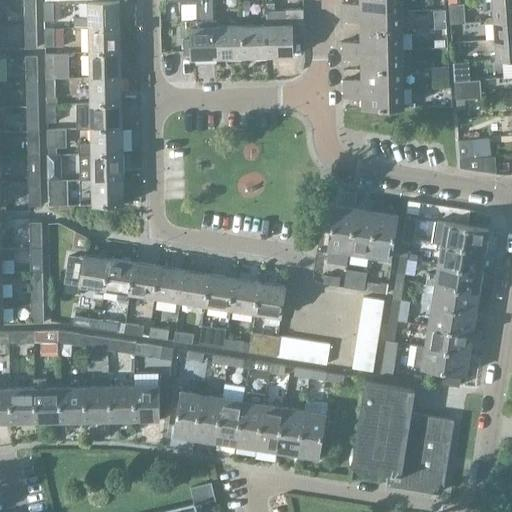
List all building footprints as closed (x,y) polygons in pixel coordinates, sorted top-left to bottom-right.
[(23,0),(24,23),(36,23),(35,0),(23,0)] [(359,0),(360,4),(342,4),(341,12),(401,10),(401,0),(359,0)] [(511,0),(503,0),(492,1),(493,17),(487,17),(487,21),(511,18),(511,0)] [(43,3),(44,22),(53,21),(53,20),(61,20),(60,2),(43,3)] [(88,28),(119,27),(119,2),(87,2),(88,28)] [(285,10),(286,25),(265,25),(266,57),(293,56),(292,38),(304,38),(303,9),(285,10)] [(401,10),(341,12),(342,21),(360,20),(360,30),(408,29),(408,26),(402,26),(401,10)] [(511,18),(487,21),(487,23),(494,23),(495,39),(511,37),(511,18)] [(1,37),(18,37),(18,22),(1,22),(1,37)] [(36,23),(24,23),(25,49),(37,49),(36,23)] [(241,58),(266,57),(265,25),(240,26),(241,58)] [(215,59),(241,58),(240,26),(214,27),(215,59)] [(120,52),(119,27),(88,28),(89,53),(120,52)] [(215,59),(214,27),(190,28),(191,60),(215,59)] [(44,29),(44,48),(54,47),(54,28),(44,29)] [(408,30),(402,30),(361,31),(361,42),(343,42),(343,50),(402,49),(402,32),(408,32),(408,30)] [(508,58),(511,57),(511,37),(495,39),(496,55),(490,56),(490,60),(496,59),(497,60),(508,60),(508,58)] [(402,49),(343,50),(343,61),(361,60),(361,70),(409,69),(409,65),(403,65),(402,49)] [(120,78),(120,52),(89,53),(89,78),(120,78)] [(55,72),(54,53),(45,54),(45,73),(55,72)] [(25,57),(26,83),(38,82),(37,56),(25,57)] [(409,71),(409,69),(361,70),(361,80),(344,81),(344,90),(403,89),(403,71),(409,71)] [(121,103),(120,78),(89,78),(90,104),(121,103)] [(45,79),(46,98),(55,98),(55,79),(45,79)] [(38,107),(38,82),(26,83),(26,107),(38,107)] [(362,109),(404,108),(410,108),(410,103),(404,104),(403,89),(344,90),(344,99),(362,99),(362,109)] [(90,104),(90,129),(121,129),(121,103),(90,104)] [(46,104),(46,123),(56,123),(55,104),(46,104)] [(26,107),(27,130),(39,130),(38,107),(26,107)] [(57,148),(56,129),(46,130),(47,148),(57,148)] [(90,129),(90,142),(78,143),(79,153),(91,153),(91,155),(122,154),(121,129),(90,129)] [(27,130),(27,157),(39,157),(39,130),(27,130)] [(474,157),(473,139),(458,140),(459,158),(474,157)] [(47,174),(57,174),(57,154),(47,155),(47,174)] [(123,179),(122,154),(91,155),(91,180),(123,179)] [(4,156),(4,166),(21,167),(21,157),(4,156)] [(27,157),(28,182),(40,181),(39,157),(27,157)] [(495,172),(494,157),(459,160),(460,167),(495,172)] [(123,205),(123,179),(91,180),(92,206),(123,205)] [(48,200),(58,199),(57,180),(48,181),(48,200)] [(40,181),(28,182),(29,207),(41,207),(40,181)] [(326,248),(347,252),(354,209),(333,206),(326,248)] [(375,213),(354,209),(347,252),(368,255),(375,213)] [(396,216),(375,213),(368,255),(389,258),(396,216)] [(405,217),(402,236),(411,237),(414,219),(405,217)] [(41,223),(29,223),(29,247),(42,246),(41,223)] [(487,230),(444,223),(440,243),(484,250),(487,230)] [(87,237),(75,231),(73,247),(85,249),(87,237)] [(402,236),(401,243),(398,258),(407,259),(411,237),(402,236)] [(440,243),(437,264),(481,271),(484,250),(440,243)] [(29,247),(30,274),(42,273),(42,246),(29,247)] [(109,259),(84,255),(83,259),(83,258),(75,263),(81,271),(79,285),(104,289),(109,259)] [(404,280),(407,259),(398,258),(395,278),(404,280)] [(104,289),(129,293),(134,263),(109,259),(104,289)] [(129,293),(154,297),(159,267),(134,263),(129,293)] [(477,292),(481,271),(437,264),(435,274),(428,273),(426,283),(434,285),(477,292)] [(179,301),(184,271),(159,267),(154,297),(179,301)] [(209,275),(184,271),(179,301),(205,305),(209,275)] [(30,274),(31,301),(43,300),(42,273),(30,274)] [(235,279),(209,275),(205,305),(230,309),(235,279)] [(340,278),(324,275),(323,284),(339,286),(340,278)] [(395,278),(392,299),(401,301),(404,280),(395,278)] [(230,309),(255,313),(260,283),(235,279),(230,309)] [(348,288),(363,290),(364,282),(349,279),(348,288)] [(364,282),(363,290),(386,294),(388,286),(364,282)] [(260,283),(255,313),(280,317),(285,287),(260,283)] [(474,312),(477,292),(434,285),(430,305),(474,312)] [(362,297),(361,308),(381,311),(383,301),(362,297)] [(398,316),(401,301),(392,299),(389,315),(398,316)] [(44,324),(43,300),(31,301),(31,324),(44,324)] [(430,305),(427,326),(471,333),(474,312),(430,305)] [(379,321),(381,311),(361,308),(359,318),(379,321)] [(91,327),(93,318),(74,315),(73,324),(91,327)] [(359,318),(357,328),(378,331),(379,321),(359,318)] [(117,331),(118,322),(100,319),(98,328),(117,331)] [(143,326),(125,323),(123,332),(142,335),(143,326)] [(388,324),(385,340),(394,342),(396,325),(388,324)] [(427,326),(424,347),(467,354),(471,333),(427,326)] [(167,339),(168,330),(150,327),(148,336),(167,339)] [(357,328),(356,338),(376,341),(378,331),(357,328)] [(58,329),(56,330),(56,341),(58,341),(81,345),(83,334),(58,329)] [(3,343),(31,342),(31,330),(3,331),(3,343)] [(56,330),(31,330),(31,342),(56,341),(56,330)] [(192,343),(193,334),(175,331),(173,340),(192,343)] [(108,337),(83,334),(81,345),(106,349),(108,337)] [(218,337),(200,335),(198,344),(217,347),(218,337)] [(278,336),(275,356),(285,358),(288,338),(278,336)] [(106,349),(133,354),(135,342),(108,337),(106,349)] [(285,358),(295,360),(299,339),(288,338),(285,358)] [(375,351),(376,341),(356,338),(354,348),(375,351)] [(243,341),(225,339),(223,348),(242,351),(243,341)] [(309,341),(299,339),(295,360),(305,361),(309,341)] [(394,342),(385,340),(380,373),(392,375),(394,361),(391,357),(394,342)] [(319,342),(309,341),(305,361),(315,363),(319,342)] [(160,346),(135,342),(133,354),(159,358),(160,346)] [(248,352),(266,355),(268,345),(249,342),(248,352)] [(325,364),(329,344),(319,342),(315,363),(325,364)] [(458,382),(459,374),(464,374),(467,354),(424,347),(422,358),(414,357),(413,366),(436,370),(434,382),(454,385),(458,382)] [(354,348),(353,358),(373,361),(375,351),(354,348)] [(202,361),(203,352),(188,350),(186,358),(202,361)] [(211,362),(227,365),(228,356),(213,354),(211,362)] [(228,356),(227,365),(242,367),(244,359),(228,356)] [(371,372),(373,361),(353,358),(351,368),(371,372)] [(253,369),(268,371),(269,363),(254,360),(253,369)] [(285,365),(269,363),(268,371),(284,374),(285,365)] [(311,370),(295,367),(294,375),(309,377),(311,370)] [(326,372),(311,370),(309,377),(325,380),(326,372)] [(453,420),(410,413),(414,390),(364,381),(350,467),(387,473),(385,485),(441,494),(453,420)] [(134,420),(159,419),(158,385),(133,386),(134,420)] [(84,421),(109,421),(108,386),(83,387),(84,421)] [(133,386),(108,386),(109,421),(134,420),(133,386)] [(59,422),(58,387),(33,388),(34,422),(59,422)] [(83,387),(58,387),(59,422),(84,421),(83,387)] [(0,423),(9,423),(8,389),(0,388),(0,423)] [(33,388),(8,389),(9,423),(34,422),(33,388)] [(173,434),(193,438),(200,395),(180,391),(179,397),(171,396),(168,423),(174,424),(173,434)] [(255,448),(262,405),(264,393),(248,391),(246,402),(242,401),(235,445),(255,448)] [(221,398),(200,395),(193,438),(214,441),(221,398)] [(214,441),(235,445),(242,401),(221,398),(214,441)] [(317,458),(324,415),(326,403),(306,400),(304,412),(296,455),(317,458)] [(255,448),(276,451),(283,408),(262,405),(255,448)] [(276,451),(296,455),(304,412),(283,408),(276,451)] [(189,488),(194,505),(214,500),(210,483),(189,488)]
